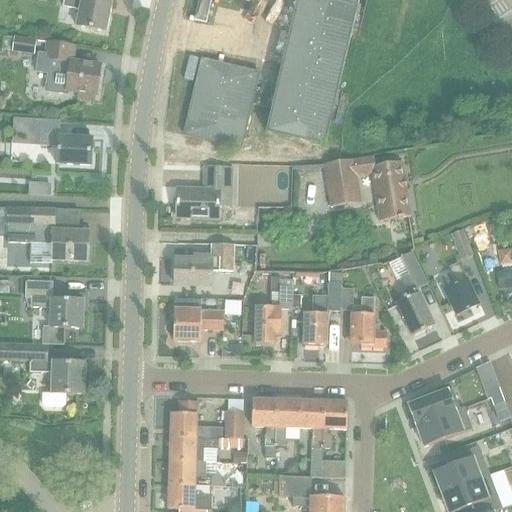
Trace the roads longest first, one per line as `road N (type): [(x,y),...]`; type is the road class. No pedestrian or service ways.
road 1 (tertiary): [(127,381),(137,131),(164,0)]
road 2 (residential): [(366,389),(127,381)]
road 3 (residential): [(511,331),(366,389)]
road 4 (tertiary): [(122,511),(127,381)]
road 5 (residential): [(362,511),(366,389)]
